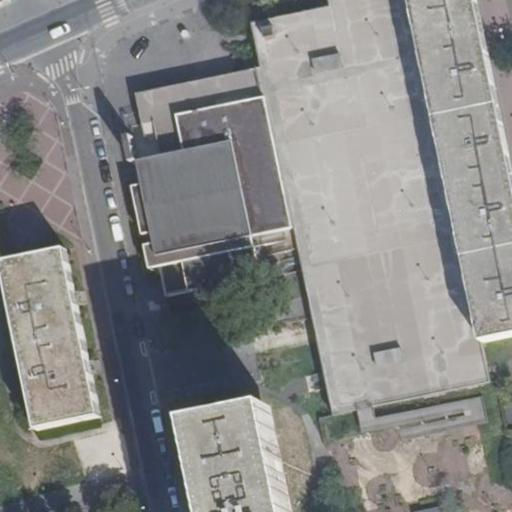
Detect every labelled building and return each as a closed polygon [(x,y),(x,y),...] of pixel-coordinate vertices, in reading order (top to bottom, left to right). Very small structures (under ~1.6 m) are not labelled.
[(483,346),(410,0),(329,0),(332,13),(301,19),(254,29),(264,76),(302,258),(311,300),(335,419),(326,420),(320,421),(325,448),(329,469),(338,511),(511,511),(511,458),(497,385),(491,386),(484,353),(483,346)] [(410,0),(483,346),(511,340),(511,162),(477,0),(410,0)] [(302,258),(264,76),(137,102),(143,132),(132,134),(137,157),(156,254),(165,297),(260,277),(255,256),(265,254),(268,263),(302,258)] [(1,260),(2,275),(35,426),(102,411),(68,246),(1,260)] [(302,511),(282,409),(202,425),(219,511),(302,511)]
